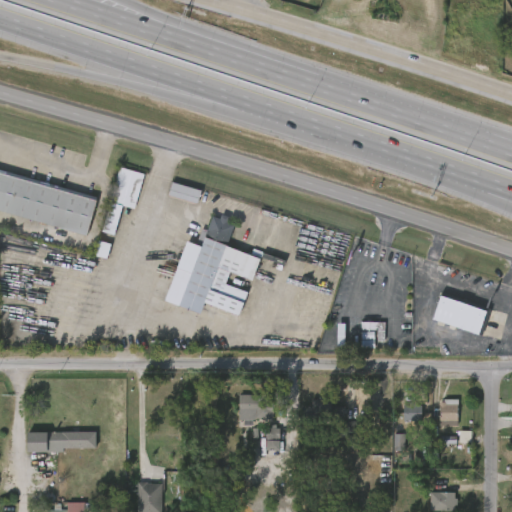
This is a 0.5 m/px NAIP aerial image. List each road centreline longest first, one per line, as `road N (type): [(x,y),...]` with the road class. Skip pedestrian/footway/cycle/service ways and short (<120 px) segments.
road 1 (secondary): [(0,91),(511,249)]
road 2 (residential): [(511,372),(0,366)]
road 3 (motorway): [(511,153),(158,33)]
road 4 (secondary): [(511,93),(216,0)]
road 5 (motorway): [(241,100),(492,184)]
road 6 (motorway): [(0,19),(241,100)]
road 7 (motorway): [(0,55),(150,89)]
road 8 (residential): [(499,373),(498,511)]
